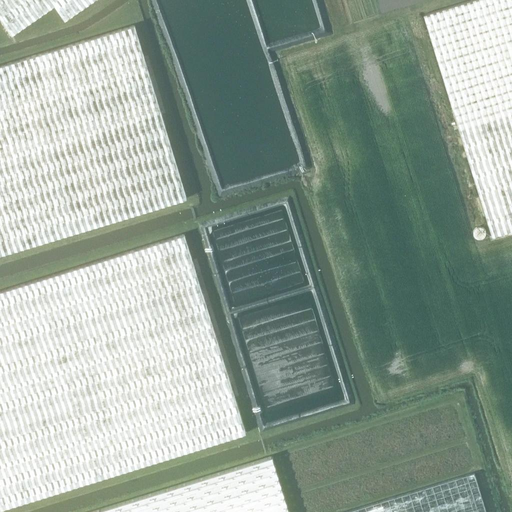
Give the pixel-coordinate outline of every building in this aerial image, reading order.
[(0,0),(0,17),(12,35),(54,6),(64,20),(93,0),(0,0)] [(511,0),(466,0),(422,13),(490,236),(511,229),(511,0)] [(0,65),(0,254),(186,198),(134,25),(0,65)] [(0,290),(0,507),(245,433),(183,233),(0,290)] [(85,511),(285,511),(268,455),(85,511)] [(335,511),(486,511),(475,474),(335,511)]
